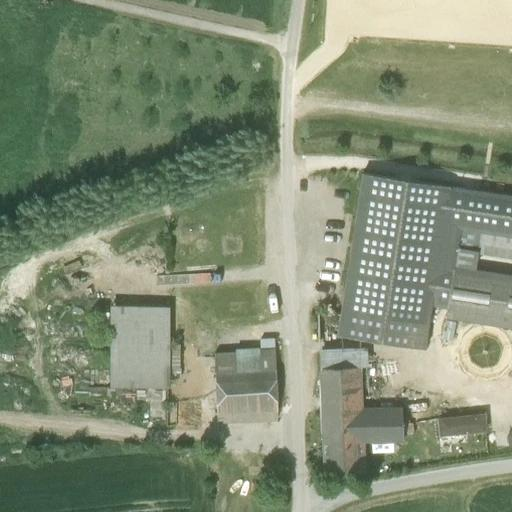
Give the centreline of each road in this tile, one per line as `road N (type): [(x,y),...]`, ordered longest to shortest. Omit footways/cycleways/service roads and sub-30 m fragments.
road 1 (unclassified): [(295,0),(285,107),(303,499)]
road 2 (unclassified): [(303,499),(511,470)]
